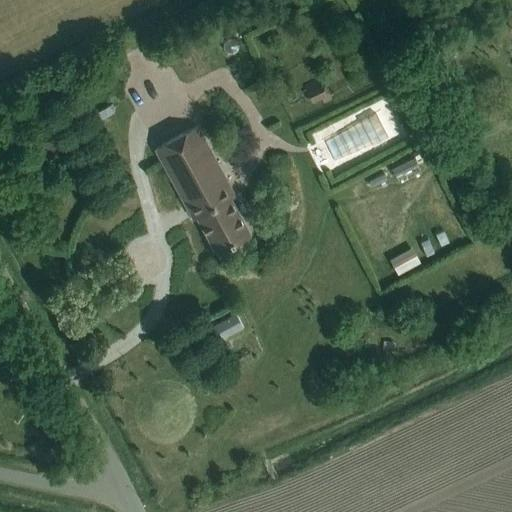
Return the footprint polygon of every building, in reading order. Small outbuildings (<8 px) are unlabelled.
[(323,75),(338,68),(332,57),(317,64),(323,75)] [(322,75),(303,85),(313,103),(321,99),(324,104),(334,98),(322,75)] [(196,125),(173,138),(155,148),(193,219),(197,217),(217,253),(250,235),(225,190),(230,188),(196,125)] [(412,254),(434,241),(426,227),(404,239),(412,254)] [(215,341),(242,326),(235,313),(208,328),(215,341)]
